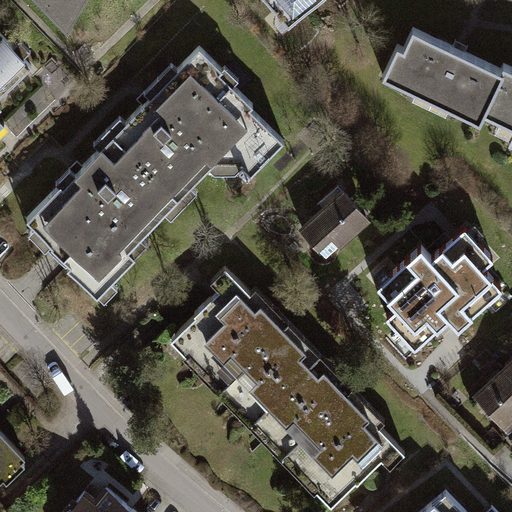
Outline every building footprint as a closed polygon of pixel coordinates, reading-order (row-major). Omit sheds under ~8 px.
[(35,0),(64,30),(80,0),(35,0)] [(262,0),(263,1),(264,0),(275,13),(279,9),(288,20),(283,24),(284,26),(315,0),(262,0)] [(478,110),(498,68),(454,47),(409,26),(400,46),(393,43),(379,74),(411,89),(413,85),(445,100),(444,104),(474,119),(478,110)] [(0,127),(1,126),(0,124),(0,91),(26,66),(0,38),(0,127)] [(118,114),(104,128),(180,202),(194,188),(187,182),(206,162),(212,168),(232,169),(238,163),(246,171),(279,138),(245,105),(248,102),(228,82),(235,76),(222,63),(219,66),(196,43),(173,66),(168,60),(138,90),(141,93),(136,99),(139,102),(122,119),(118,114)] [(505,139),(511,142),(511,68),(501,63),(498,68),(478,110),(511,125),(505,139)] [(180,202),(104,128),(91,141),(95,145),(70,170),(65,166),(53,179),(56,182),(23,215),(31,223),(24,229),(40,246),(90,294),(97,301),(114,284),(107,278),(142,242),(136,235),(160,210),(166,216),(180,202)] [(323,204),(298,226),(322,253),(363,216),(335,184),(318,199),(320,201),(323,204)] [(242,417),(314,347),(251,281),(245,287),(219,261),(204,275),(213,284),(206,290),(165,329),(179,344),(176,347),(242,417)] [(314,347),(242,417),(309,486),(311,484),(324,497),(374,450),(385,462),(400,447),(373,419),(378,415),(314,347)] [(511,356),(501,366),(511,378),(511,356)] [(472,392),(496,418),(508,408),(511,412),(511,411),(511,378),(501,366),(472,392)] [(508,408),(496,418),(511,435),(511,412),(508,408)] [(0,477),(1,478),(18,462),(13,456),(18,452),(0,433),(0,477)] [(60,511),(110,511),(79,488),(60,511)] [(464,511),(442,489),(413,511),(464,511)]
